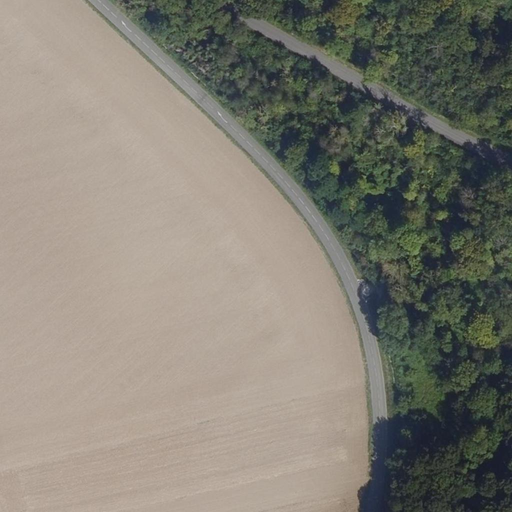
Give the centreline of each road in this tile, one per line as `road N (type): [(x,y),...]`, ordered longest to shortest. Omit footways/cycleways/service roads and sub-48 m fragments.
road 1 (tertiary): [(374,511),(382,437),(371,337),(329,240),(294,190),(95,0)]
road 2 (unclassified): [(511,163),(216,0)]
road 3 (track): [(347,274),(511,376)]
